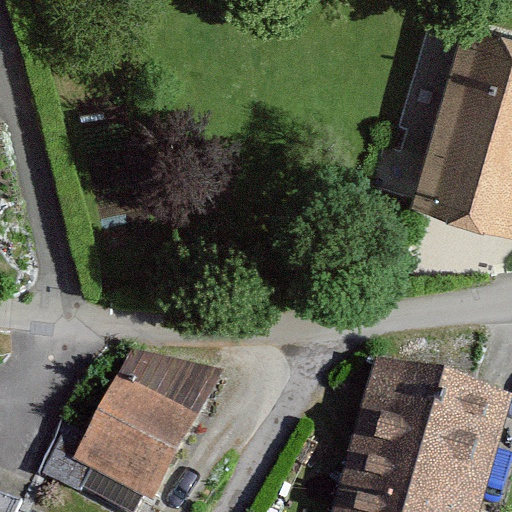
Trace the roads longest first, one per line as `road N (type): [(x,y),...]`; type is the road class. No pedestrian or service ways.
road 1 (residential): [(335,321),(0,308)]
road 2 (residential): [(224,511),(335,321)]
road 3 (residential): [(511,305),(335,321)]
